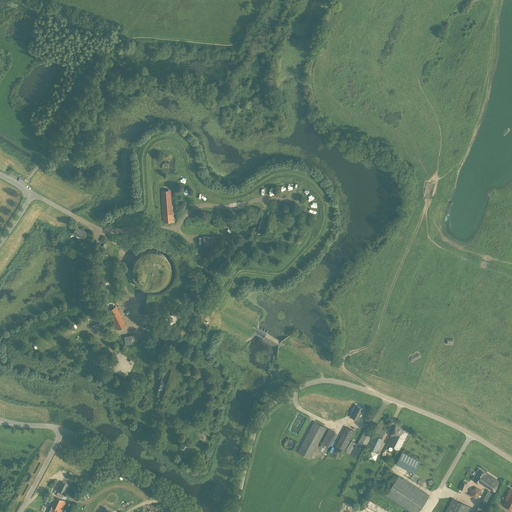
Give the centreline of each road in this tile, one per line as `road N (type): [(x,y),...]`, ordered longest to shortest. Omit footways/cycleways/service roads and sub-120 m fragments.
road 1 (track): [(425,0),(394,40),(385,83),(433,185),(418,214),(392,236)]
road 2 (track): [(246,193),(270,177),(295,174),(317,189),(324,224),(288,269),(240,272),(217,309)]
road 3 (track): [(99,231),(145,205),(143,156),(160,137),(185,146),(210,192),(246,193)]
road 4 (unclassified): [(235,511),(266,410),(322,380),(372,392)]
road 5 (track): [(433,185),(440,131),(417,79),(449,14),(465,0)]
road 6 (track): [(433,185),(460,161),(473,135),(500,0)]
road 7 (unclassified): [(511,460),(372,392)]
road 8 (unclassified): [(62,430),(188,511)]
